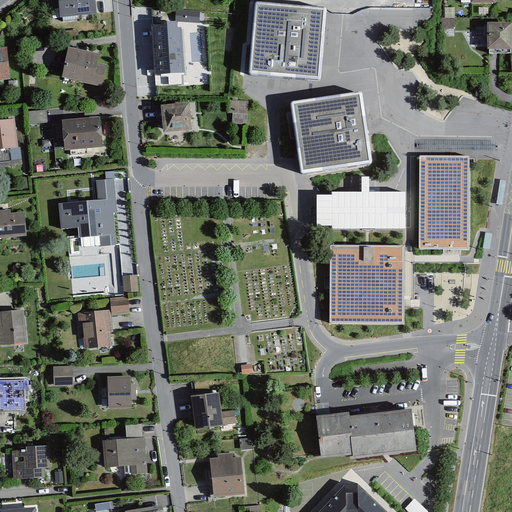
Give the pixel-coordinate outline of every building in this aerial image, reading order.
[(58,0),(60,19),(97,16),(95,0),(58,0)] [(257,4),(255,4),(254,6),(248,72),(248,74),(249,75),(251,76),(319,82),(320,81),(321,80),(327,12),(326,10),(325,9),(257,4)] [(200,12),(176,10),(175,22),(199,23),(200,12)] [(456,20),(444,20),(444,30),(456,30),(456,20)] [(163,28),(154,28),(156,76),(185,74),(182,23),(163,24),(163,28)] [(511,23),(487,24),(487,51),(511,50),(511,23)] [(7,48),(0,48),(0,80),(10,80),(7,48)] [(100,54),(67,48),(62,79),(102,87),(107,65),(98,63),(100,54)] [(292,106),(290,107),(290,108),(300,175),(301,177),(303,177),(310,176),(336,173),(369,168),(371,167),(372,165),(362,98),(361,96),(358,96),(292,106)] [(248,101),(228,100),(227,114),(231,114),(230,125),(247,125),(248,101)] [(190,103),(160,106),(163,135),(192,132),(190,103)] [(48,123),(47,110),(28,112),(29,125),(48,123)] [(100,117),(62,121),(65,151),(103,148),(100,117)] [(0,121),(0,150),(18,148),(15,120),(0,121)] [(469,158),(421,157),(420,249),(442,250),(468,250),(469,158)] [(115,173),(107,174),(108,182),(98,183),(100,204),(60,207),(63,232),(81,230),(82,241),(102,240),(103,248),(118,246),(113,200),(118,200),(115,173)] [(361,192),(332,192),(332,195),(317,195),(317,226),(332,226),(332,228),(405,229),(406,192),(369,192),(369,177),(361,177),(361,192)] [(10,210),(0,211),(0,239),(26,237),(24,213),(11,214),(10,210)] [(404,247),(330,246),(330,324),(404,324),(404,247)] [(138,276),(125,277),(126,293),(139,292),(138,276)] [(128,298),(112,299),(113,314),(130,312),(128,298)] [(111,310),(78,314),(79,330),(82,329),(85,350),(112,347),(111,333),(113,333),(111,310)] [(24,311),(0,312),(0,326),(0,329),(0,345),(27,343),(24,311)] [(252,364),(241,366),(242,375),(253,374),(252,364)] [(73,367),(54,368),(54,385),(73,385),(73,367)] [(132,380),(108,381),(108,390),(103,390),(104,401),(108,401),(109,409),(133,408),(133,403),(138,403),(137,387),(133,387),(132,380)] [(27,381),(0,381),(0,410),(24,410),(24,399),(28,399),(27,381)] [(219,393),(191,397),(196,431),(224,427),(223,426),(236,424),(234,411),(222,412),(219,393)] [(353,457),(353,460),(417,453),(411,409),(349,417),(349,413),(316,417),(321,461),(353,457)] [(126,423),(126,436),(142,436),(142,423),(126,423)] [(145,438),(102,442),(104,469),(131,467),(131,476),(148,475),(145,438)] [(28,451),(13,452),(14,481),(46,479),(45,469),(50,469),(49,446),(27,447),(28,451)] [(245,495),(241,457),(233,458),(232,453),(218,455),(218,459),(210,460),(214,498),(245,495)] [(55,472),(55,484),(64,483),(63,472),(55,472)] [(358,494),(346,495),(346,484),(319,511),(386,511),(358,485),(358,494)] [(414,499),(405,509),(408,511),(427,511),(415,499),(414,499)]
